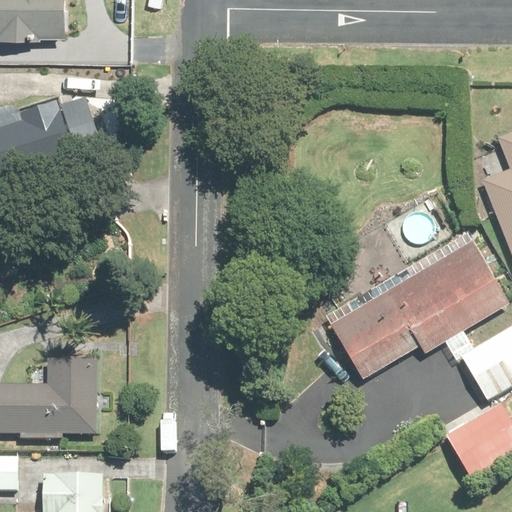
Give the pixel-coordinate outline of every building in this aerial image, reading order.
[(0,0),(0,34),(10,35),(10,37),(53,38),(53,35),(76,34),(75,0),(0,0)] [(0,180),(80,150),(63,104),(29,116),(26,107),(0,117),(0,180)] [(511,138),(501,142),(511,170),(511,175),(486,185),(511,253),(511,138)] [(458,334),(505,307),(464,236),(322,319),(325,324),(359,383),(416,349),(421,358),(441,346),(449,359),(454,357),(467,349),(458,334)] [(511,333),(480,353),(464,362),(490,406),(511,392),(511,333)] [(0,386),(0,435),(26,435),(26,441),(74,441),(74,435),(103,436),(103,360),(53,359),(53,386),(41,387),(0,386)] [(511,455),(511,436),(496,408),(496,407),(447,435),(440,438),(465,483),(511,455)] [(0,491),(24,491),(24,461),(24,458),(0,458),(0,491)] [(51,478),(51,503),(51,511),(110,511),(110,478),(51,478)]
